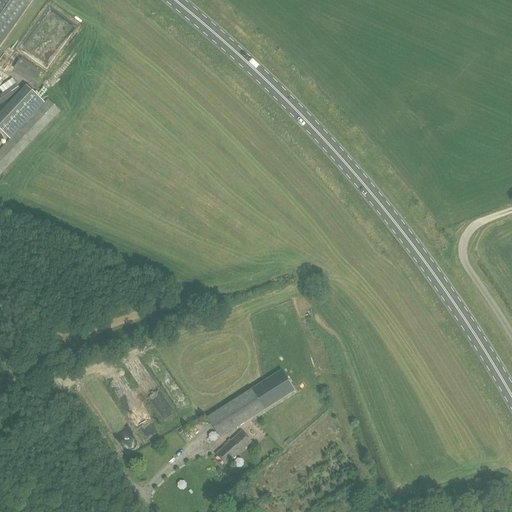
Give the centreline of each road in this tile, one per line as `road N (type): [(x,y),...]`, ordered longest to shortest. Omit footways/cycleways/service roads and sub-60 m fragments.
road 1 (primary): [(179,0),(313,128),(439,281),(511,396)]
road 2 (unclassified): [(149,511),(0,297)]
road 3 (track): [(292,289),(149,346)]
